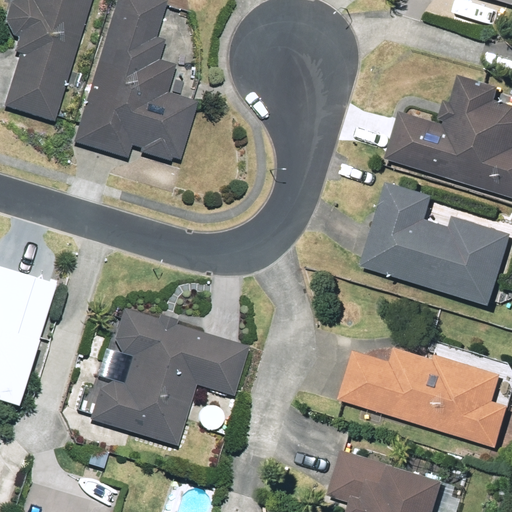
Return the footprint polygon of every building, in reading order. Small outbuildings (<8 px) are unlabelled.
[(31,0),(31,2),(25,0),(13,7),(6,27),(14,41),(20,44),(15,57),(21,60),(5,111),(54,126),(93,0),(31,0)] [(141,0),(120,0),(75,148),(127,164),(131,151),(143,154),(141,158),(170,167),(172,164),(180,166),(197,109),(166,100),(175,72),(158,67),(165,48),(156,45),(167,8),(141,0)] [(389,164),(511,203),(511,113),(496,108),(499,95),(462,83),(453,110),(447,107),(439,131),(403,119),(389,164)] [(364,274),(492,315),(511,251),(511,242),(457,225),(453,236),(427,228),(435,205),(421,201),(424,193),(411,189),(409,197),(390,190),(364,274)] [(0,412),(18,418),(56,294),(0,276),(0,412)] [(116,347),(123,360),(134,364),(125,391),(114,387),(101,394),(99,402),(86,398),(82,409),(96,413),(92,425),(176,452),(195,391),(234,403),(249,356),(176,334),(178,329),(161,324),(160,328),(125,318),(116,347)] [(342,407),(498,453),(509,414),(496,410),(503,384),(440,365),(439,369),(398,356),(394,370),(356,358),(342,407)] [(511,388),(508,387),(502,391),(500,397),(504,402),(510,404),(511,402),(511,388)] [(333,396),(310,389),(305,405),(327,412),(333,396)] [(442,511),(447,495),(393,480),(395,474),(343,460),(331,503),(358,510),(357,511),(442,511)]
